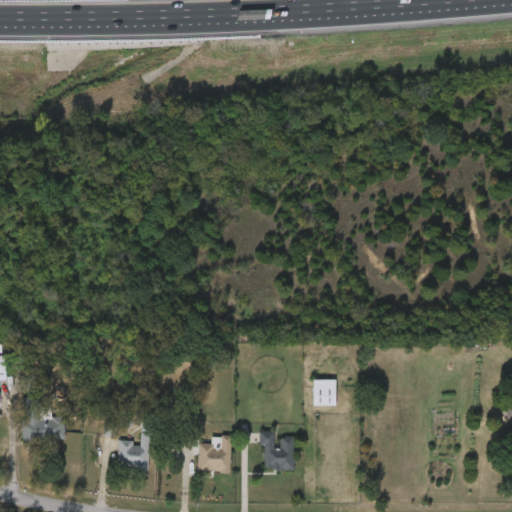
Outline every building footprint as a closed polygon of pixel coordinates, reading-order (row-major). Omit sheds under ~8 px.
[(0,379),(0,392),(1,392),(1,407),(0,407),(0,355),(9,355),(9,379),(0,379)] [(38,368),(40,418),(65,416),(66,439),(38,440),(38,442),(26,442),(24,421),(29,421),(29,411),(27,411),(27,397),(31,397),(30,393),(26,394),(24,369),(38,368)] [(339,405),(317,405),(317,379),(339,379),(339,405)] [(318,389),(296,390),(297,415),(319,415),(318,389)] [(511,419),(503,419),(504,401),(509,401),(510,390),(511,390),(511,419)] [(49,449),(48,425),(5,426),(6,451),(49,449)] [(276,431),(275,446),(277,448),(284,448),(284,442),(281,442),(282,438),(287,438),(287,436),(297,436),(296,469),(280,471),(280,469),(267,468),(268,445),(261,445),(262,431),(276,431)] [(152,432),(150,470),(120,465),(121,440),(135,440),(135,445),(143,445),(144,432),(152,432)] [(233,435),(232,473),(222,473),(222,471),(200,471),(201,443),(214,444),(214,440),(223,440),(224,435),(233,435)] [(277,480),(278,446),(264,446),(264,457),(257,457),(258,441),(242,441),(242,455),(247,455),(247,480),(277,480)] [(102,452),(101,478),(132,479),(134,443),(125,442),(124,453),(102,452)] [(182,453),(181,481),(214,482),(215,447),(195,446),(195,453),(182,453)]
